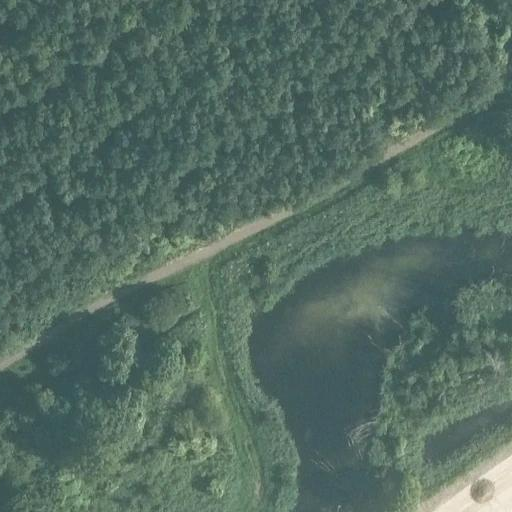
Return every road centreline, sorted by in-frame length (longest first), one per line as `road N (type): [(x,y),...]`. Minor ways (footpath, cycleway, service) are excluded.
road 1 (track): [(511,69),(489,94),(134,285),(0,367)]
road 2 (residential): [(393,189),(235,0)]
